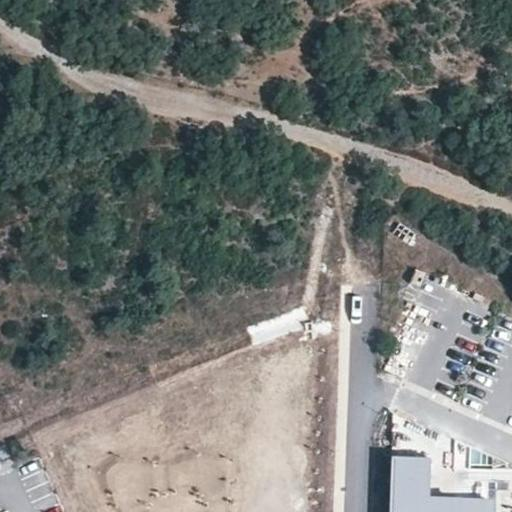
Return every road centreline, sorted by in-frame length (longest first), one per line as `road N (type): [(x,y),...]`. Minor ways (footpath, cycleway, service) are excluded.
road 1 (track): [(511,211),(257,117),(76,72),(0,19)]
road 2 (residential): [(357,511),(365,300)]
